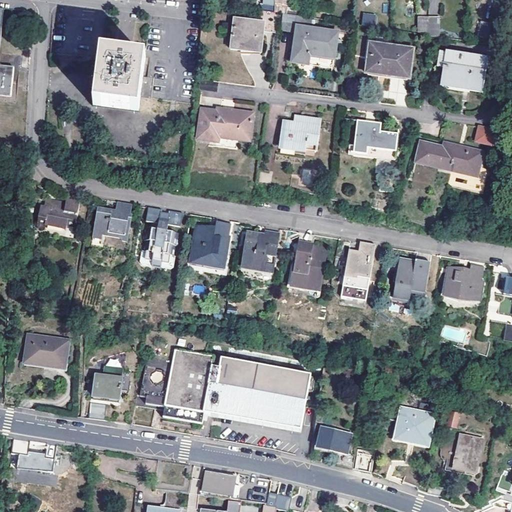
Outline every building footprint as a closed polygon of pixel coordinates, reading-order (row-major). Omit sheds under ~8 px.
[(262,0),(261,9),(272,10),(274,0),(262,0)] [(0,66),(0,37),(1,27),(3,9),(0,9),(0,96),(11,97),(14,68),(0,66)] [(275,12),(262,11),(261,23),(234,20),(231,49),(261,54),(263,31),(274,33),(274,32),(277,13),(275,12)] [(300,26),(301,16),(277,13),(274,32),(295,35),(292,62),(318,66),(333,68),(335,60),(338,31),(300,26)] [(362,13),(362,25),(375,25),(376,13),(362,13)] [(418,32),(429,32),(429,18),(419,18),(418,32)] [(429,18),(429,32),(429,36),(431,36),(440,36),(440,18),(429,18)] [(481,38),(488,40),(492,25),(484,23),(481,38)] [(448,31),(447,38),(459,40),(460,33),(448,31)] [(371,45),(368,72),(407,77),(411,51),(371,45)] [(140,112),(147,57),(100,51),(95,107),(140,112)] [(443,82),(484,89),(488,60),(440,53),(438,67),(445,69),(443,82)] [(407,77),(368,72),(368,75),(407,81),(407,77)] [(483,93),(484,89),(443,82),(442,87),(483,93)] [(219,112),(202,110),(198,139),(219,142),(219,137),(250,141),(253,114),(219,109),(219,112)] [(301,124),(294,124),(284,122),(280,147),(295,149),(306,151),(307,144),(317,146),(321,120),(301,118),(301,124)] [(382,124),(357,121),(353,153),(396,159),(399,135),(380,132),(382,124)] [(494,146),(498,131),(479,126),(475,142),(494,146)] [(479,176),(482,151),(445,146),(444,150),(420,147),(417,167),(479,176)] [(301,183),(311,184),(312,170),(303,169),(301,183)] [(42,225),(62,229),(63,226),(72,227),(76,199),(64,197),(62,196),(61,203),(42,200),(41,209),(36,208),(33,229),(41,230),(42,225)] [(89,238),(98,240),(99,233),(125,237),(129,214),(127,214),(128,204),(114,202),(112,212),(94,209),(89,238)] [(158,209),(145,207),(143,220),(156,222),(155,229),(140,227),(139,240),(140,240),(139,251),(141,251),(139,264),(167,268),(169,255),(172,255),(173,245),(175,245),(177,232),(162,230),(163,223),(178,225),(179,212),(165,210),(164,213),(161,213),(157,212),(158,209)] [(213,220),(212,227),(211,230),(205,229),(205,226),(193,224),(189,251),(191,251),(190,261),(204,263),(203,265),(209,266),(209,265),(220,266),(221,256),(223,256),(226,237),(225,237),(227,222),(213,220)] [(243,251),(241,265),(264,268),(264,265),(270,265),(269,269),(271,269),(276,231),(262,229),(261,235),(243,232),(240,251),(243,251)] [(288,282),(295,240),(291,240),(284,286),(317,290),(322,255),(319,255),(315,286),(288,282)] [(319,255),(322,255),(324,244),(295,240),(288,282),(315,286),(319,255)] [(364,295),(372,243),(357,240),(355,248),(346,246),(338,295),(349,297),(349,293),(364,295)] [(191,251),(189,251),(187,251),(185,265),(221,270),(223,256),(221,256),(220,266),(209,265),(209,266),(203,265),(204,263),(190,261),(191,251)] [(411,261),(395,258),(390,293),(407,295),(408,287),(422,289),(426,260),(411,257),(411,261)] [(467,266),(449,264),(447,276),(445,276),(443,291),(451,292),(451,293),(470,296),(471,292),(481,294),(482,282),(481,281),(483,263),(468,260),(467,266)] [(447,276),(449,264),(444,263),(440,293),(458,298),(480,299),(481,294),(471,292),(470,296),(451,293),(451,292),(443,291),(445,276),(447,276)] [(270,273),(271,269),(269,269),(270,265),(264,265),(264,268),(241,265),(240,269),(270,273)] [(70,342),(30,336),(25,364),(46,367),(46,365),(66,369),(70,342)] [(175,363),(148,359),(141,403),(147,404),(147,409),(166,412),(166,416),(164,422),(204,429),(206,418),(210,419),(221,421),(221,419),(301,432),(307,394),(309,394),(312,374),(222,359),(221,366),(214,365),(215,358),(176,352),(175,363)] [(106,368),(104,377),(97,376),(93,400),(119,404),(121,395),(131,396),(133,377),(123,375),(124,371),(106,368)] [(90,403),(89,417),(104,418),(105,404),(90,403)] [(140,412),(166,416),(166,412),(147,409),(147,404),(141,403),(140,412)] [(129,409),(119,408),(118,422),(127,423),(129,409)] [(413,410),(403,408),(397,437),(429,445),(435,416),(425,413),(426,411),(414,408),(413,410)] [(451,422),(459,424),(461,414),(454,412),(451,422)] [(353,470),(356,456),(348,454),(351,435),(322,429),(318,448),(338,453),(335,467),(353,470)] [(484,441),(460,435),(453,469),(474,475),(479,454),(481,454),(484,441)] [(30,440),(13,438),(12,452),(20,453),(18,467),(53,471),(56,445),(47,444),(46,454),(29,452),(30,440)] [(511,511),(511,461),(507,460),(495,492),(505,496),(503,502),(511,505),(511,507),(510,511),(511,511)] [(16,481),(56,487),(58,474),(17,468),(16,481)] [(408,469),(403,481),(418,486),(422,475),(408,469)] [(206,473),(204,492),(233,497),(234,487),(238,487),(238,485),(235,484),(236,478),(206,473)] [(431,480),(427,494),(441,498),(444,483),(431,480)] [(241,488),(238,487),(234,487),(233,497),(204,492),(203,496),(228,501),(238,502),(241,488)] [(180,511),(181,506),(182,493),(166,490),(164,507),(148,505),(147,511),(180,511)] [(251,490),(249,499),(264,502),(266,493),(251,490)] [(277,498),(269,497),(267,507),(262,506),(261,511),(277,511),(277,509),(290,511),(292,498),(277,496),(277,498)]
